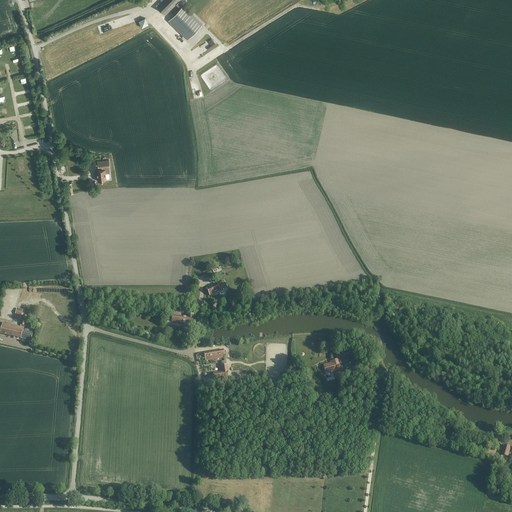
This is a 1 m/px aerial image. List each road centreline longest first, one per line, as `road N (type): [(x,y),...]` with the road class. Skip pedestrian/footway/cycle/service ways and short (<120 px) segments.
road 1 (unclassified): [(86,327),(34,49)]
road 2 (unclassified): [(72,497),(86,327)]
road 3 (unclassified): [(365,511),(377,424),(348,373)]
road 4 (tertiary): [(210,511),(72,497)]
